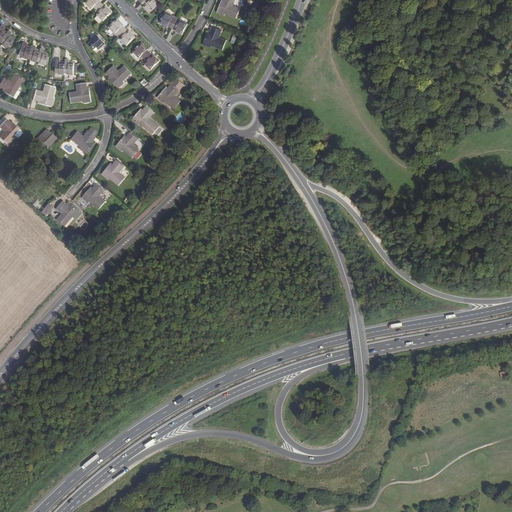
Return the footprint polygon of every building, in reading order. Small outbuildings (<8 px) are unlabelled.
[(92,10),(94,8),(97,10),(103,4),(98,0),(89,0),(86,3),(92,10)] [(145,0),(142,3),(147,9),(150,13),(159,5),(154,0),(151,0),(151,1),(150,0),(145,0)] [(223,3),(222,2),(219,10),(237,18),(240,10),(232,7),(234,0),(225,0),(224,4),(223,3)] [(233,6),(235,0),(234,0),(232,7),(240,10),(241,9),(233,6)] [(109,9),(108,10),(103,4),(97,10),(95,12),(98,14),(97,15),(104,21),(112,13),(109,9)] [(237,19),(237,18),(219,10),(217,13),(225,16),(226,14),(237,19)] [(172,28),(177,19),(165,13),(160,23),(164,25),(165,24),(172,28)] [(122,23),(118,19),(109,28),(116,34),(118,32),(120,35),(126,29),(121,24),(122,23)] [(183,35),(188,24),(177,19),(172,28),(179,32),(179,33),(183,35)] [(209,35),(208,34),(205,42),(223,49),(226,42),(218,38),(221,31),(214,27),(214,28),(210,35),(209,35)] [(132,34),(131,35),(126,29),(120,35),(123,37),(121,39),(127,46),(136,38),(132,34)] [(11,33),(8,31),(6,33),(0,40),(0,42),(2,44),(1,45),(5,49),(7,47),(10,43),(13,38),(9,35),(11,33)] [(220,38),(223,31),(221,31),(218,38),(226,42),(227,40),(220,38)] [(94,39),(88,44),(94,51),(97,48),(99,50),(105,44),(104,42),(101,39),(97,35),(93,38),(94,39)] [(21,58),(26,60),(27,58),(30,47),(26,46),(27,43),(23,42),(18,55),(22,56),(21,58)] [(223,51),(223,49),(205,42),(203,45),(211,48),(211,46),(223,51)] [(140,58),(142,56),(144,59),(150,53),(145,48),(146,47),(142,44),(133,52),(140,58)] [(35,63),(35,61),(39,50),(34,49),(35,47),(31,45),(30,47),(27,58),(30,60),(30,61),(35,63)] [(44,49),(40,48),(39,50),(35,61),(38,62),(38,64),(43,66),(48,53),(43,52),(44,49)] [(156,58),(155,59),(150,53),(144,59),(147,62),(145,64),(152,70),(160,62),(156,58)] [(65,75),(65,74),(65,62),(61,62),(61,59),(57,59),(56,73),(59,73),(59,75),(65,75)] [(70,60),(65,59),(65,62),(65,74),(68,74),(68,75),(75,75),(75,62),(70,62),(70,60)] [(119,71),(114,67),(106,74),(112,80),(111,81),(119,89),(125,83),(124,82),(132,74),(124,66),(119,71)] [(10,81),(4,78),(0,84),(0,88),(6,92),(6,93),(15,98),(19,91),(17,90),(23,80),(14,75),(10,81)] [(168,91),(178,80),(177,79),(167,90),(168,91)] [(167,90),(165,89),(160,96),(175,109),(181,102),(174,97),(184,85),(178,80),(168,91),(167,90)] [(77,92),(70,93),(71,103),(83,102),(84,103),(91,102),(90,91),(88,91),(87,83),(76,85),(77,92)] [(42,92),(36,90),(33,101),(42,103),(41,104),(51,107),(54,100),(52,99),(55,88),(45,85),(42,92)] [(176,97),(185,86),(184,85),(174,97),(181,102),(182,101),(176,97)] [(174,110),(175,109),(160,96),(158,98),(164,103),(165,102),(174,110)] [(141,113),(140,112),(135,118),(154,135),(159,129),(149,119),(154,113),(148,107),(142,113),(141,113)] [(151,119),(155,114),(154,113),(149,119),(159,129),(161,127),(151,119)] [(153,136),(154,135),(135,118),(133,120),(138,126),(140,124),(153,136)] [(13,125),(7,119),(0,126),(0,127),(4,132),(0,136),(0,137),(7,144),(15,136),(17,137),(22,132),(14,124),(13,125)] [(77,145),(76,147),(83,152),(95,136),(88,131),(83,138),(76,133),(73,137),(72,136),(70,138),(71,139),(78,144),(77,145)] [(53,134),(47,140),(49,141),(45,144),(49,147),(57,139),(53,134)] [(125,139),(124,138),(119,145),(134,158),(139,151),(132,146),(138,139),(132,134),(126,140),(125,139)] [(96,137),(95,136),(83,152),(85,154),(92,145),(91,144),(96,137)] [(150,144),(142,154),(146,157),(154,148),(150,144)] [(133,159),(134,158),(119,145),(117,147),(123,153),(124,151),(133,159)] [(111,167),(109,166),(104,173),(119,186),(125,179),(118,174),(123,167),(117,162),(112,168),(111,167)] [(118,187),(119,186),(104,173),(102,175),(108,181),(109,179),(118,187)] [(91,190),(90,189),(84,196),(100,209),(105,203),(98,197),(104,191),(104,190),(98,185),(92,191),(91,190)] [(99,210),(100,209),(84,196),(82,198),(88,204),(90,202),(99,210)] [(64,225),(78,210),(71,205),(69,207),(63,201),(58,208),(64,213),(58,220),(64,225)] [(41,212),(45,215),(53,206),(49,203),(41,212)] [(80,212),(78,210),(64,225),(66,227),(73,218),(75,219),(80,212)]
